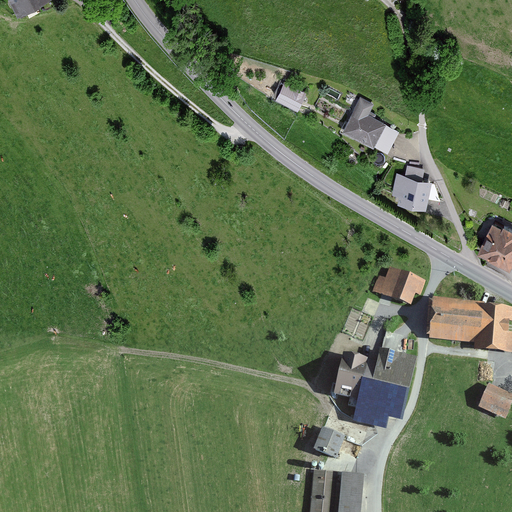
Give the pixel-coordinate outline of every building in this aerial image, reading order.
[(8,0),(15,15),(46,0),(8,0)] [(302,92),(281,81),(271,98),(292,109),(302,92)] [(339,129),(371,146),(384,124),(366,114),(372,104),(358,96),(339,129)] [(424,175),(425,166),(408,163),(406,172),(424,175)] [(394,202),(422,208),(429,181),(394,173),(389,192),(396,194),(394,202)] [(511,229),(500,224),(499,226),(489,221),(474,250),(506,267),(507,264),(511,266),(511,229)] [(424,282),(388,269),(384,279),(378,276),(372,294),(408,307),(413,295),(419,298),(424,282)] [(477,304),(432,300),(428,342),(473,346),(472,351),(511,354),(511,334),(505,334),(506,323),(511,324),(511,318),(511,310),(477,308),(477,304)] [(399,354),(402,337),(386,334),(383,351),(399,354)] [(413,360),(376,352),(374,362),(340,355),(331,396),(354,401),(349,422),(382,429),(384,421),(399,424),(413,360)] [(511,399),(511,397),(486,384),(475,407),(502,420),(511,399)] [(343,440),(319,430),(310,452),(333,462),(343,440)] [(331,511),(335,475),(312,473),(308,511),(331,511)] [(355,511),(359,478),(340,476),(336,511),(355,511)] [(407,490),(386,488),(385,503),(406,504),(407,490)]
